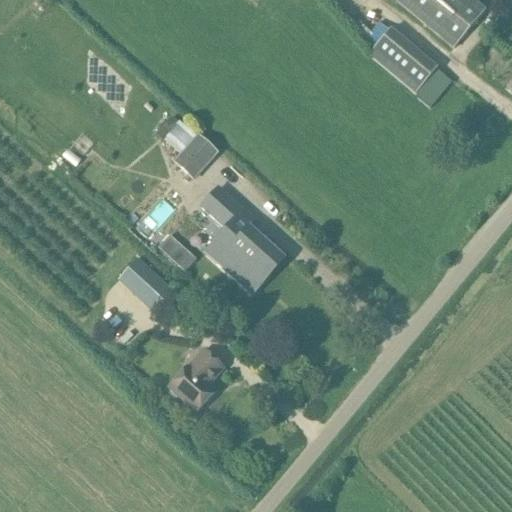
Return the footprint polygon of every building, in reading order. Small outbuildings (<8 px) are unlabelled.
[(393,0),(454,50),(484,13),(468,0),(393,0)] [(389,32),(368,57),(415,96),(436,72),(389,32)] [(177,146),(188,133),(153,101),(141,114),(177,146)] [(197,137),(172,164),(193,183),(218,156),(197,137)] [(200,210),(225,233),(205,255),(236,283),(251,266),(261,275),(277,257),(250,233),(258,224),(218,189),(200,210)] [(174,294),(138,261),(119,281),(128,290),(127,291),(154,316),(174,294)] [(223,370),(204,354),(188,372),(187,370),(169,391),(196,415),(214,395),(207,388),(223,370)]
